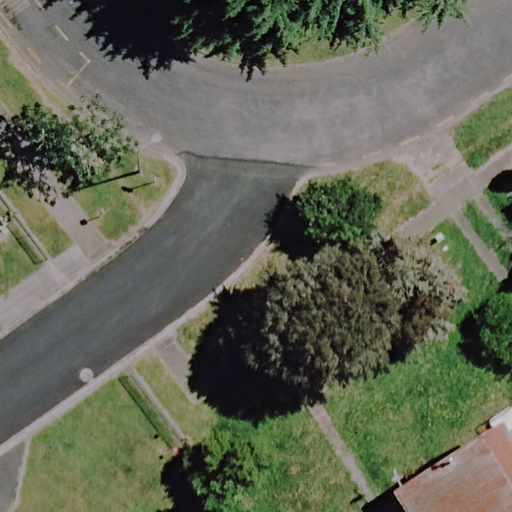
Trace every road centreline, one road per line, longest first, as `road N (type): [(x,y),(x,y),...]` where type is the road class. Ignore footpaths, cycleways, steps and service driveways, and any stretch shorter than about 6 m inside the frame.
road 1 (residential): [(0,382),(169,264),(278,133)]
road 2 (residential): [(52,0),(116,86),(167,115),(278,133)]
road 3 (residential): [(278,133),(353,126),(511,6)]
